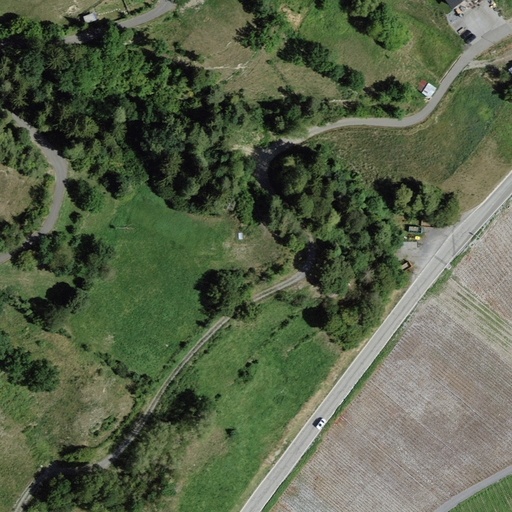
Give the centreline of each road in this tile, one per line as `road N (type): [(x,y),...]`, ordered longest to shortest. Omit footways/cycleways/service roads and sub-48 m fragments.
road 1 (track): [(290,217),(309,247),(304,271),(223,320),(110,457),(44,476),(17,511)]
road 2 (tertiary): [(250,511),(417,289),(511,182)]
road 3 (unclassified): [(511,26),(465,56),(414,120),(332,124),(271,152),(264,184),(290,217)]
road 4 (residential): [(0,259),(50,223),(61,176),(54,155),(0,99)]
road 5 (residential): [(0,46),(82,37),(149,15),(165,0)]
